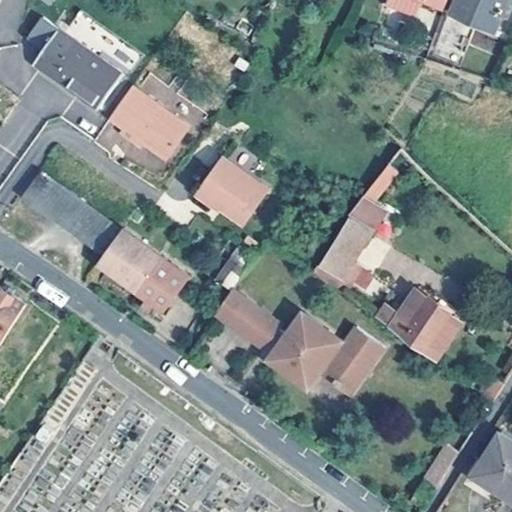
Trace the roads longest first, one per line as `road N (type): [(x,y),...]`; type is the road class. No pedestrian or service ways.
road 1 (tertiary): [(371,511),(0,253)]
road 2 (unknown): [(0,221),(61,132),(85,131),(155,181)]
